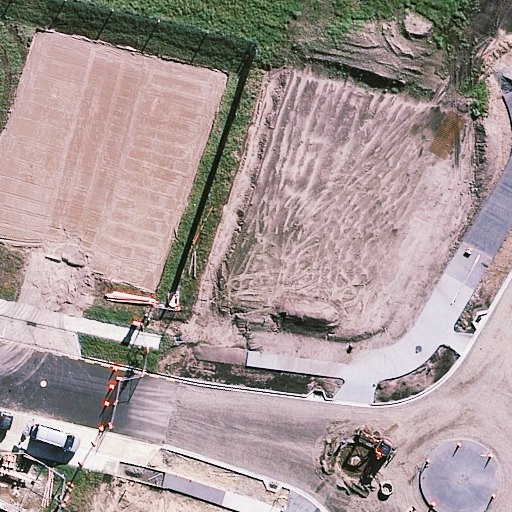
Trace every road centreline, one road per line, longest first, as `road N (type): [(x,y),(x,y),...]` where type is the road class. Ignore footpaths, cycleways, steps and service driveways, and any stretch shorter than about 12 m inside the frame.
road 1 (residential): [(392,465),(0,375)]
road 2 (residential): [(392,465),(427,417),(446,410),(486,414)]
